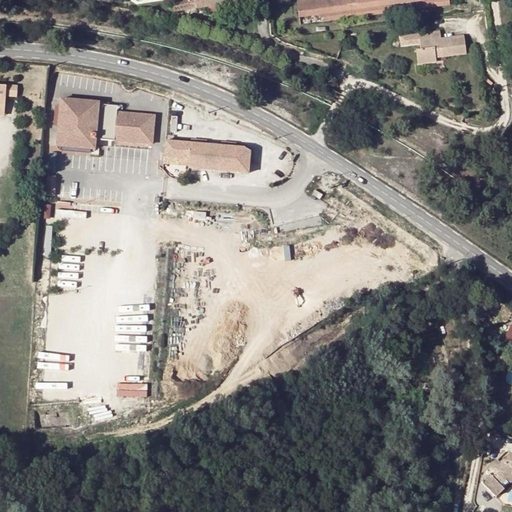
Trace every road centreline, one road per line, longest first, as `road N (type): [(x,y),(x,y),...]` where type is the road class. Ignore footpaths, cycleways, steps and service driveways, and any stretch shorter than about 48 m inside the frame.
road 1 (unknown): [(227,351),(201,345),(190,329),(191,254),(266,216),(279,192),(378,238),(377,263),(369,268),(310,265),(282,273),(284,290),(335,282)]
road 2 (unknown): [(495,0),(503,117),(481,132),(271,42),(263,0)]
road 3 (tertiary): [(0,53),(193,86),(314,146)]
road 4 (tertiary): [(314,146),(511,274)]
